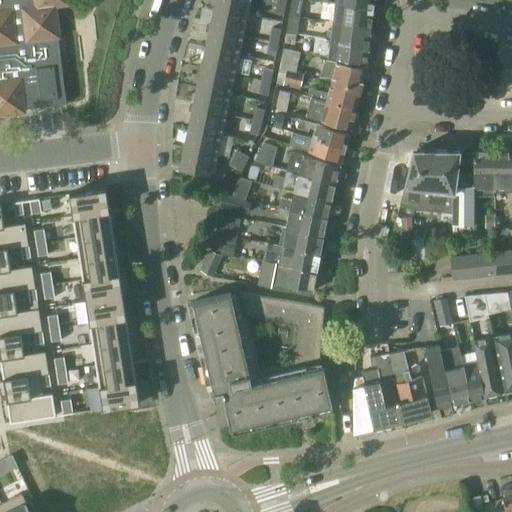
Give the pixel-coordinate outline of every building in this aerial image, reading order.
[(0,0),(0,113),(24,111),(24,108),(66,103),(60,56),(58,36),(54,5),(68,3),(67,0),(0,0)] [(248,0),(215,0),(214,8),(246,14),(248,0)] [(283,15),(284,14),(286,2),(277,0),(274,13),(283,15)] [(335,1),(332,19),(370,26),(372,7),(335,1)] [(246,14),(214,8),(210,28),(242,34),(246,14)] [(290,15),(286,32),(296,34),(299,17),(290,15)] [(325,36),(325,39),(367,44),(370,26),(332,19),(331,31),(326,30),(325,36)] [(269,40),(278,42),(281,29),(272,27),(269,40)] [(242,34),(210,28),(206,47),(237,54),(242,34)] [(315,37),(313,54),(327,57),(365,62),(367,44),(325,39),(315,37)] [(275,54),(276,54),(278,42),(269,40),(267,53),(275,54)] [(237,54),(206,47),(202,67),(233,74),(237,54)] [(280,65),(279,68),(296,71),(297,70),(300,53),(300,52),(294,50),(283,48),(283,51),(280,65)] [(320,77),(332,80),(361,87),(366,67),(337,59),(337,61),(324,59),(320,77)] [(202,67),(197,87),(229,94),(233,74),(202,67)] [(273,69),(264,67),(261,80),(271,82),(273,69)] [(279,68),(276,83),(283,85),(284,81),(290,83),(289,86),(300,89),(303,73),(296,71),(279,68)] [(259,92),(268,95),(271,82),(261,80),(259,92)] [(308,94),(307,96),(310,97),(326,101),(327,99),(356,107),(361,87),(332,80),(328,93),(309,88),(308,94)] [(225,114),(229,94),(197,87),(193,107),(225,114)] [(279,90),(276,109),(286,111),(290,92),(279,90)] [(310,97),(305,116),(321,120),(321,121),(350,128),(356,107),(327,99),(326,101),(310,97)] [(189,127),(220,134),(225,114),(193,107),(189,127)] [(255,107),(252,120),(262,122),(265,109),(255,107)] [(272,122),(283,125),(286,115),(274,112),(272,122)] [(314,129),(312,137),(344,147),(348,133),(315,123),(299,119),(297,127),(308,131),(309,127),(314,129)] [(249,132),(258,135),(262,122),(252,120),(249,132)] [(184,147),(216,154),(220,134),(189,127),(184,147)] [(291,136),(288,144),(308,150),(340,161),(344,147),(312,137),(311,141),(306,140),(291,135),(291,136)] [(264,142),(255,161),(268,165),(273,145),(264,142)] [(180,167),(212,174),(216,154),(184,147),(180,167)] [(249,156),(236,149),(232,157),(245,164),(249,156)] [(460,150),(413,150),(404,185),(455,193),(452,213),(452,224),(472,224),(473,195),(474,185),(455,185),(460,150)] [(290,151),(286,170),(335,182),(340,164),(303,155),(290,151)] [(474,185),(473,195),(494,195),(494,191),(494,151),(474,151),(474,185)] [(511,151),(494,151),(494,191),(511,191),(511,151)] [(229,164),(241,171),(245,164),(232,157),(229,164)] [(246,180),(256,182),(259,167),(250,165),(246,180)] [(271,185),(282,188),(331,200),(335,182),(286,170),(284,176),(274,174),(271,185)] [(233,194),(233,195),(244,199),(244,197),(248,188),(247,187),(237,183),(233,194)] [(404,185),(399,206),(452,213),(455,193),(404,185)] [(106,188),(69,193),(73,216),(109,210),(106,188)] [(280,197),(279,206),(327,217),(327,216),(331,200),(282,188),(294,191),(292,200),(280,197)] [(219,206),(218,207),(248,214),(251,201),(244,199),(230,196),(221,194),(219,206)] [(39,198),(29,200),(31,214),(41,213),(39,198)] [(21,201),(14,202),(16,216),(24,214),(21,201)] [(1,204),(0,204),(0,248),(8,248),(8,249),(21,247),(29,246),(29,245),(28,244),(25,223),(4,227),(1,204)] [(323,235),(327,217),(279,206),(276,216),(288,219),(286,228),(323,235)] [(109,210),(73,216),(76,237),(112,231),(109,210)] [(223,217),(220,232),(230,235),(237,237),(240,219),(223,216),(223,217)] [(402,239),(408,239),(411,239),(411,238),(412,238),(411,217),(401,218),(401,232),(402,239)] [(282,227),(278,245),(282,246),(320,253),(323,235),(286,228),(282,227)] [(44,229),(34,231),(36,243),(46,242),(44,229)] [(112,231),(76,237),(79,258),(116,253),(112,231)] [(211,247),(209,250),(213,251),(222,255),(223,256),(233,257),(237,237),(230,235),(220,232),(220,233),(211,247)] [(413,260),(424,260),(423,237),(412,238),(411,238),(413,260)] [(46,242),(36,243),(38,256),(48,255),(46,242)] [(266,242),(262,260),(317,271),(320,253),(282,246),(278,245),(266,242)] [(29,246),(21,247),(23,259),(30,258),(29,246)] [(8,248),(0,248),(0,292),(14,290),(14,292),(27,289),(35,288),(35,287),(32,266),(11,269),(8,249),(8,248)] [(511,272),(511,249),(491,252),(493,275),(511,272)] [(209,250),(200,270),(212,276),(222,255),(213,251),(209,250)] [(450,257),(452,280),(493,275),(491,252),(450,257)] [(116,253),(79,258),(83,280),(119,274),(116,253)] [(262,260),(257,283),(263,285),(272,287),(272,283),(272,282),(276,283),(313,291),(317,271),(262,260)] [(50,272),(40,273),(42,286),(52,284),(50,272)] [(119,274),(83,280),(86,301),(122,295),(119,274)] [(52,284),(42,286),(44,299),(54,297),(52,284)] [(35,288),(27,289),(29,301),(37,300),(35,288)] [(14,290),(0,292),(0,336),(21,333),(21,334),(34,332),(42,331),(42,330),(38,309),(18,312),(14,292),(14,290)] [(231,428),(271,419),(332,404),(323,366),(252,383),(230,292),(193,301),(214,394),(223,392),(231,428)] [(324,307),(239,292),(245,316),(297,325),(293,364),(319,358),(324,307)] [(507,292),(484,294),(488,313),(500,311),(498,302),(509,300),(507,292)] [(488,317),(487,314),(488,313),(484,294),(464,296),(469,320),(488,317)] [(122,295),(86,301),(89,322),(126,317),(122,295)] [(450,311),(447,298),(434,300),(436,314),(450,311)] [(57,314),(47,316),(49,329),(59,327),(57,314)] [(126,317),(89,322),(93,344),(129,338),(126,317)] [(59,327),(49,329),(51,342),(61,340),(59,327)] [(42,331),(34,332),(36,344),(44,343),(42,331)] [(511,332),(494,336),(507,391),(511,389),(511,332)] [(21,333),(0,336),(0,360),(3,380),(28,376),(28,377),(41,375),(49,374),(49,372),(45,351),(24,355),(21,334),(21,333)] [(473,341),(478,362),(485,396),(507,391),(494,336),(487,338),(473,341)] [(129,338),(93,344),(96,365),(133,359),(129,338)] [(435,393),(438,407),(451,404),(441,350),(440,351),(439,344),(425,347),(435,393)] [(458,347),(441,350),(446,377),(451,404),(472,399),(465,365),(463,365),(462,366),(458,347)] [(404,350),(387,353),(403,420),(431,413),(421,377),(412,380),(409,369),(404,350)] [(378,370),(362,373),(362,375),(363,377),(374,427),(403,420),(387,353),(381,354),(371,356),(369,356),(371,367),(377,366),(378,370)] [(64,357),(54,359),(56,371),(66,370),(64,357)] [(133,359),(96,365),(99,386),(136,381),(133,359)] [(478,362),(465,365),(472,399),(485,396),(478,362)] [(66,370),(56,371),(58,384),(68,383),(66,370)] [(49,374),(41,375),(43,387),(51,386),(49,374)] [(28,376),(3,380),(10,423),(55,416),(52,394),(31,397),(28,377),(28,376)] [(353,386),(354,432),(374,427),(363,377),(354,379),(353,386)] [(136,381),(99,386),(103,409),(139,403),(136,381)] [(70,399),(61,401),(63,415),(73,413),(70,399)] [(505,511),(511,511),(511,484),(501,487),(505,511)] [(21,493),(0,503),(4,511),(34,511),(30,502),(27,504),(21,493)]
